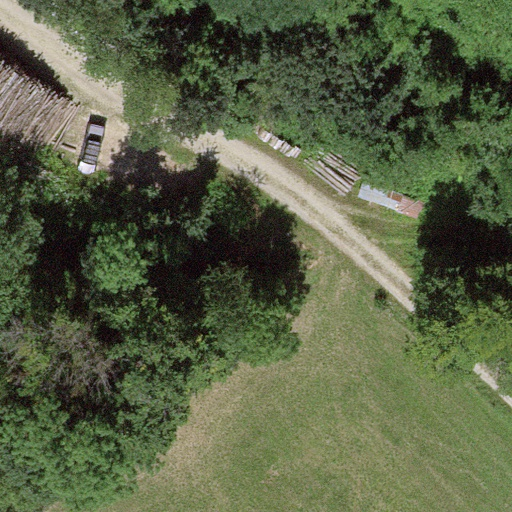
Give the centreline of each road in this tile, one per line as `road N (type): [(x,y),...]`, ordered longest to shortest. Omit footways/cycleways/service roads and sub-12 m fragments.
road 1 (track): [(18,0),(221,134),(511,401)]
road 2 (track): [(511,199),(274,181)]
